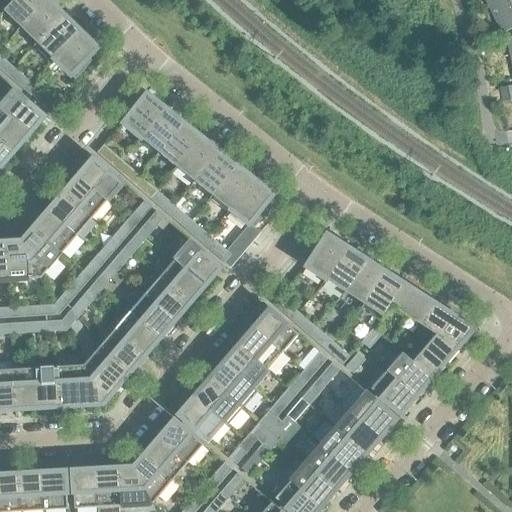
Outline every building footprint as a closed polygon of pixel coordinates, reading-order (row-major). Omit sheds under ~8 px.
[(15,0),(14,0),(13,0),(4,9),(21,26),(46,0),(15,0)] [(65,14),(50,0),(46,0),(21,26),(38,42),(65,14)] [(511,0),(484,0),(502,34),(511,28),(511,0)] [(81,30),(65,14),(38,42),(54,58),(81,30)] [(98,47),(81,30),(54,58),(76,79),(93,60),(89,57),(98,47)] [(17,69),(5,59),(0,64),(0,67),(10,77),(17,69)] [(29,80),(17,69),(10,77),(22,87),(29,80)] [(15,89),(0,106),(0,107),(30,133),(45,115),(15,89)] [(43,92),(37,100),(49,110),(56,103),(43,92)] [(142,137),(166,107),(155,98),(154,101),(146,94),(123,122),(142,137)] [(0,107),(0,137),(15,151),(30,133),(0,107)] [(166,107),(142,137),(160,152),(184,121),(166,107)] [(184,121),(160,152),(177,166),(202,136),(184,121)] [(202,136),(177,166),(195,180),(219,150),(202,136)] [(0,167),(15,151),(0,137),(0,167)] [(117,155),(104,144),(98,152),(110,163),(117,155)] [(237,164),(219,150),(195,180),(213,194),(237,164)] [(94,157),(78,175),(107,200),(123,182),(94,157)] [(255,178),(237,164),(213,194),(231,209),(255,178)] [(140,176),(128,165),(121,172),(134,184),(140,176)] [(107,200),(78,175),(63,192),(93,218),(107,200)] [(153,187),(140,176),(134,184),(147,195),(153,187)] [(255,178),(231,209),(250,224),(254,228),(255,227),(271,208),(265,204),(274,193),(255,178)] [(63,192),(48,209),(78,235),(93,218),(63,192)] [(175,206),(163,195),(157,203),(169,213),(175,206)] [(152,207),(145,200),(134,212),(142,219),(152,207)] [(187,216),(175,206),(169,213),(181,224),(187,216)] [(48,209),(33,227),(63,252),(78,235),(48,209)] [(154,229),(164,217),(157,211),(146,223),(154,229)] [(122,242),(132,231),(124,224),(114,236),(122,242)] [(231,267),(261,232),(255,227),(254,228),(250,224),(227,250),(231,254),(225,262),(231,267)] [(197,225),(190,232),(203,243),(209,235),(197,225)] [(33,227),(23,239),(41,277),(63,252),(33,227)] [(134,253),(144,241),(136,234),(126,246),(134,253)] [(326,278),(347,246),(336,238),(334,241),(326,235),(306,265),(326,278)] [(111,254),(122,242),(114,236),(104,248),(111,254)] [(41,277),(23,239),(6,240),(8,279),(41,277)] [(6,240),(0,240),(0,279),(8,279),(6,240)] [(191,240),(175,259),(206,285),(221,267),(191,240)] [(219,243),(212,251),(225,262),(231,254),(227,250),(219,243)] [(123,265),(134,253),(126,246),(116,258),(123,265)] [(347,246),(326,278),(346,291),(367,258),(347,246)] [(367,258),(346,291),(365,303),(386,270),(367,258)] [(206,285),(175,259),(160,276),(191,302),(206,285)] [(92,277),(101,266),(93,260),(84,271),(92,277)] [(104,287),(113,277),(105,270),(96,281),(104,287)] [(405,283),(386,270),(365,303),(385,316),(392,305),(405,283)] [(81,290),(92,277),(84,271),(73,284),(81,290)] [(160,276),(145,293),(176,319),(191,302),(160,276)] [(93,301),(104,287),(96,281),(85,294),(93,301)] [(438,304),(405,283),(392,305),(424,325),(438,304)] [(55,305),(60,314),(72,300),(65,293),(55,305)] [(145,293),(131,310),(161,336),(176,319),(145,293)] [(292,307),(280,296),(274,303),(286,314),(292,307)] [(71,310),(79,317),(84,310),(77,304),(71,310)] [(438,304),(424,325),(436,333),(437,332),(459,346),(475,327),(438,304)] [(60,314),(55,305),(40,305),(41,315),(60,314)] [(28,316),(27,306),(10,307),(10,317),(28,316)] [(0,317),(10,317),(10,307),(0,307),(0,317)] [(254,326),(283,352),(299,333),(269,308),(254,326)] [(79,317),(71,310),(66,316),(74,322),(79,317)] [(131,310),(116,328),(146,354),(161,336),(131,310)] [(309,334),(315,326),(304,316),(297,324),(309,334)] [(50,331),(49,321),(41,321),(42,331),(50,331)] [(49,321),(50,331),(57,331),(57,321),(49,321)] [(29,332),(28,322),(11,323),(11,333),(29,332)] [(0,333),(11,333),(11,323),(0,323),(0,333)] [(254,326),(239,344),(268,369),(283,352),(254,326)] [(315,326),(309,334),(321,345),(328,337),(315,326)] [(116,328),(101,345),(131,371),(146,354),(116,328)] [(374,328),(362,342),(370,348),(382,334),(374,328)] [(436,333),(414,361),(413,362),(431,378),(459,346),(437,332),(436,333)] [(268,369),(239,344),(224,361),(254,386),(268,369)] [(101,345),(84,364),(104,403),(131,371),(101,345)] [(338,345),(331,353),(344,364),(350,356),(338,345)] [(327,358),(319,351),(309,363),(317,369),(327,358)] [(413,362),(414,361),(403,352),(388,370),(416,395),(431,378),(413,362)] [(357,354),(347,366),(354,373),(365,361),(357,354)] [(224,361),(209,378),(239,403),(254,386),(224,361)] [(329,380),(339,368),(332,362),(322,374),(329,380)] [(84,364),(59,366),(61,406),(104,403),(84,364)] [(59,366),(36,367),(39,407),(61,406),(59,366)] [(36,367),(13,368),(16,408),(39,407),(36,367)] [(13,368),(0,369),(0,409),(16,408),(13,368)] [(416,395),(388,370),(372,388),(401,413),(416,395)] [(296,393),(307,381),(299,375),(289,386),(296,393)] [(239,403),(209,378),(194,395),(224,421),(239,403)] [(309,404),(319,392),(311,385),(301,397),(309,404)] [(286,405),(296,393),(289,386),(279,398),(286,405)] [(366,392),(351,410),(381,436),(397,418),(366,392)] [(224,421),(194,395),(179,414),(208,439),(224,421)] [(299,415),(309,404),(301,397),(291,409),(299,415)] [(269,430),(279,418),(269,409),(259,421),(269,430)] [(381,436),(351,410),(336,427),(366,453),(381,436)] [(159,437),(188,462),(204,444),(175,418),(159,437)] [(279,418),(269,430),(279,438),(289,426),(279,418)] [(269,430),(259,421),(249,433),(259,441),(269,430)] [(336,427),(321,444),(352,470),(366,453),(336,427)] [(279,438),(269,430),(259,441),(269,450),(279,438)] [(159,437),(144,454),(173,479),(188,462),(159,437)] [(321,444),(306,462),(337,488),(352,470),(321,444)] [(236,463),(246,451),(239,445),(229,457),(236,463)] [(144,454),(134,465),(153,503),(173,479),(144,454)] [(259,462),(251,455),(241,467),(249,474),(259,462)] [(233,469),(225,462),(215,474),(222,480),(233,469)] [(337,488),(306,462),(291,479),(322,505),(337,488)] [(153,503),(134,465),(119,466),(122,511),(136,511),(157,511),(153,503)] [(122,511),(119,466),(97,468),(99,506),(99,511),(122,511)] [(99,506),(97,468),(73,469),(75,508),(99,506)] [(66,469),(42,471),(45,510),(69,508),(66,469)] [(42,471),(20,472),(22,511),(45,510),(42,471)] [(0,511),(22,511),(20,472),(0,473),(0,511)] [(235,491),(245,479),(237,473),(227,485),(235,491)] [(315,511),(322,505),(291,479),(276,497),(292,511),(315,511)] [(202,504),(212,492),(205,486),(195,497),(202,504)] [(207,508),(211,511),(216,511),(225,503),(217,496),(207,508)] [(187,511),(195,511),(202,504),(195,497),(184,509),(187,511)] [(264,511),(283,511),(272,503),(264,511)]
